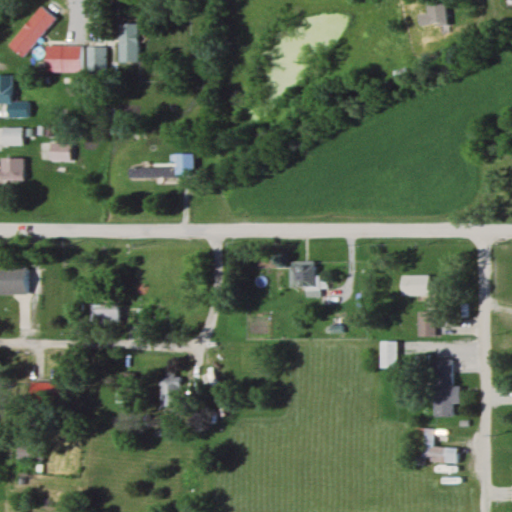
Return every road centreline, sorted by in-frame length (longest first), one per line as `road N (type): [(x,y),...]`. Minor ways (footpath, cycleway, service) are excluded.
road 1 (residential): [(511,230),(0,228)]
road 2 (residential): [(480,511),(484,230)]
road 3 (residential): [(210,325),(204,341),(182,346),(0,342)]
